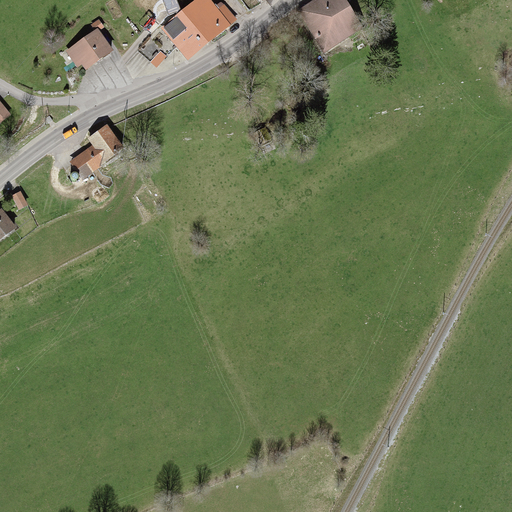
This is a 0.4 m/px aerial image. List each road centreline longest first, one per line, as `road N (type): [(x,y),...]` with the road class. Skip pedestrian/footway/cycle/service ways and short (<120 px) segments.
road 1 (primary): [(291,0),(199,66),(100,111)]
road 2 (primary): [(100,111),(0,179)]
